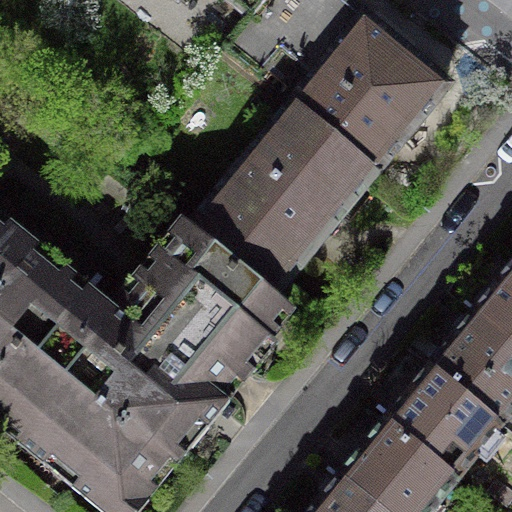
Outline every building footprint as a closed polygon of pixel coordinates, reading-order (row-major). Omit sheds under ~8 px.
[(314,78),(293,103),(375,171),(445,86),(402,50),(364,18),(360,22),(333,0),(262,0),(250,15),(224,47),(254,72),(275,46),(314,78)] [(230,0),(250,15),(262,0),(230,0)] [(315,245),(375,171),(293,103),(192,227),(273,294),(315,245)] [(0,258),(21,233),(0,215),(0,258)] [(288,306),(273,294),(192,227),(187,222),(126,296),(115,309),(21,233),(0,258),(0,405),(1,406),(0,407),(0,417),(50,459),(58,453),(83,474),(72,489),(100,511),(128,511),(213,407),(236,381),(247,367),(241,363),(288,306)] [(511,266),(496,286),(474,313),(511,344),(511,266)] [(430,367),(501,425),(511,434),(511,344),(474,313),(454,338),(430,367)] [(407,395),(385,421),(457,480),(501,425),(430,367),(407,395)] [(385,511),(430,511),(457,480),(385,421),(364,448),(341,476),(385,511)] [(385,511),(341,476),(320,501),(311,511),(385,511)]
